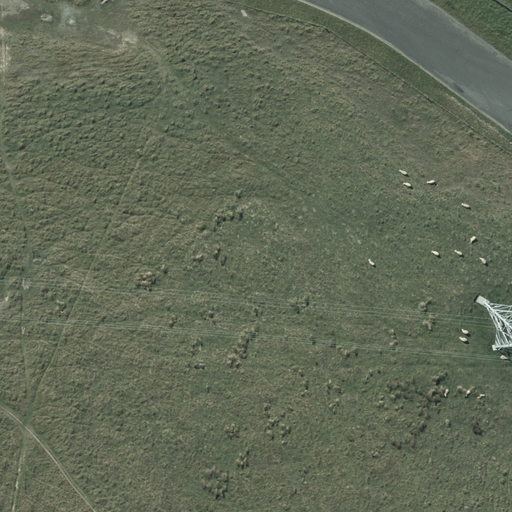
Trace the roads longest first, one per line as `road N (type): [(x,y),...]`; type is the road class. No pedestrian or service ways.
road 1 (track): [(5,511),(33,347),(13,148),(146,106),(166,81),(158,49),(15,0)]
road 2 (residential): [(511,98),(369,0)]
